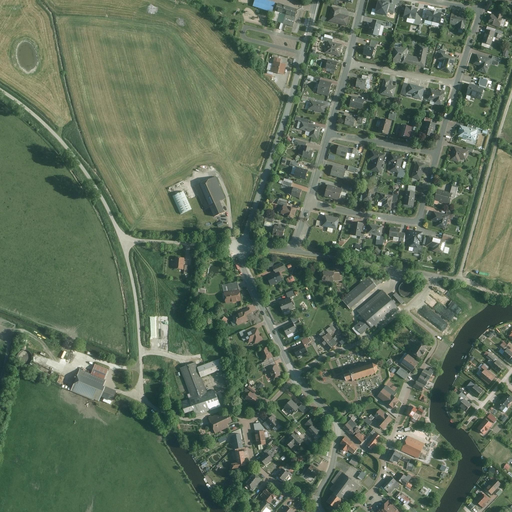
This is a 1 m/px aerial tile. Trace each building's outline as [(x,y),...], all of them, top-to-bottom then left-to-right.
[(272,11),(275,2),(268,0),(254,0),(253,5),(272,11)] [(378,1),(375,13),(386,15),(387,12),(389,4),(386,3),(387,2),(381,0),(381,2),(378,1)] [(275,11),(287,14),(282,29),(285,30),(286,27),(287,24),(294,26),(299,9),(277,3),(275,11)] [(389,4),(387,12),(394,13),(396,4),(389,3),(389,4)] [(338,5),(332,4),(329,21),(347,25),(349,16),(338,14),(340,8),(338,8),(338,5)] [(406,6),(404,16),(415,19),(417,13),(418,9),(406,6)] [(424,20),(432,22),(435,11),(428,10),(426,16),(425,15),(424,20)] [(505,13),(497,10),(496,15),(491,13),(487,23),(500,28),(501,25),(504,26),(506,19),(503,18),(505,13)] [(442,13),(435,11),(432,22),(440,23),(441,19),(440,19),(442,13)] [(422,15),(417,13),(415,19),(414,24),(419,25),(422,15)] [(467,16),(452,14),(450,24),(458,25),(457,29),(464,30),(467,16)] [(372,23),(369,34),(378,36),(381,25),(376,24),(372,23)] [(498,29),(488,26),(482,41),(491,45),(495,36),(499,37),(500,33),(497,32),(498,29)] [(324,40),(328,41),(325,52),(340,55),(342,45),(332,42),(334,36),(326,34),(324,40)] [(379,41),(371,40),(370,46),(365,45),(363,54),(373,56),(376,44),(378,44),(379,41)] [(439,70),(449,73),(450,74),(456,58),(446,54),(447,51),(442,48),(443,46),(439,44),(438,48),(441,49),(439,53),(441,54),(439,58),(443,60),(439,70)] [(429,47),(420,45),(418,57),(408,55),(408,47),(394,48),(394,63),(407,63),(425,66),(429,47)] [(491,59),(477,54),(473,63),(480,66),(479,71),(486,73),(490,62),(498,65),(501,58),(493,55),(491,59)] [(289,64),(281,62),(282,58),(276,57),(273,71),(286,75),(289,64)] [(338,62),(327,59),(325,67),(331,68),(330,72),(335,73),(338,62)] [(309,74),(309,77),(312,78),(311,80),(319,82),(317,92),(328,95),(331,82),(321,80),(322,77),(309,74)] [(374,81),(375,77),(363,75),(362,78),(357,77),(355,87),(367,89),(369,80),(374,81)] [(492,81),(480,77),(478,84),(487,87),(488,83),(491,84),(492,81)] [(392,80),(384,78),(380,94),(394,98),(397,86),(390,85),(392,80)] [(425,88),(404,82),(401,93),(406,95),(407,92),(414,94),(413,98),(421,100),(425,88)] [(483,88),(470,83),(466,94),(479,98),(483,88)] [(445,92),(431,88),(427,99),(436,102),(435,104),(441,105),(445,92)] [(311,100),(308,109),(324,113),(327,105),(314,101),(314,98),(303,95),(302,100),(307,102),(308,100),(311,100)] [(363,99),(351,96),(348,106),(361,109),(363,99)] [(395,110),(391,109),(389,118),(395,120),(397,113),(394,113),(395,110)] [(358,119),(346,115),(344,124),(356,127),(358,121),(363,122),(365,117),(359,116),(358,119)] [(310,136),(317,138),(320,127),(309,124),(310,120),(297,116),(296,119),(300,120),(298,128),(312,132),(310,136)] [(388,134),(392,121),(382,118),(378,131),(388,134)] [(433,136),(437,124),(427,120),(423,133),(433,136)] [(469,124),(468,127),(478,130),(478,132),(489,135),(490,129),(469,124)] [(402,125),(399,136),(409,139),(411,129),(412,128),(402,125)] [(468,127),(461,126),(458,136),(476,141),(478,132),(478,130),(468,127)] [(297,139),(294,138),(293,142),(305,146),(303,151),(301,150),(299,155),(312,159),(314,152),(311,151),(312,147),(307,145),(308,143),(297,139)] [(339,146),(337,154),(347,156),(349,149),(339,146)] [(467,150),(454,147),(451,159),(459,162),(460,157),(467,159),(469,151),(474,152),(475,149),(467,147),(467,150)] [(385,155),(373,152),(370,160),(375,161),(372,171),(380,173),(385,155)] [(403,157),(392,154),(390,161),(394,162),(392,169),(399,171),(398,175),(403,177),(406,170),(399,168),(403,157)] [(298,162),(292,160),(291,165),(296,167),(294,175),(305,178),(308,170),(297,166),(298,162)] [(424,164),(417,162),(413,177),(420,179),(424,164)] [(334,167),(331,176),(343,179),(346,170),(334,167)] [(291,186),(293,181),(285,178),(284,181),(280,179),(279,182),(291,186)] [(225,200),(216,179),(196,188),(207,210),(213,208),(217,217),(228,212),(222,201),(225,200)] [(406,190),(403,203),(413,205),(417,186),(409,184),(408,191),(406,190)] [(378,192),(379,186),(372,185),(372,186),(366,185),(363,200),(372,202),(374,191),(378,192)] [(453,185),(450,192),(439,189),(436,200),(449,204),(452,196),(456,197),(460,187),(453,185)] [(328,186),(325,196),(340,200),(342,195),(346,197),(348,188),(343,186),(342,190),(328,186)] [(302,190),(293,187),(291,194),(300,197),(302,190)] [(399,193),(394,192),(393,195),(381,193),(380,201),(385,202),(384,206),(388,207),(387,209),(391,209),(392,200),(397,201),(399,193)] [(192,210),(184,193),(174,198),(182,215),(192,210)] [(295,218),(297,209),(287,206),(288,201),(279,198),(278,203),(284,205),(282,212),(290,215),(289,217),(295,218)] [(454,212),(448,211),(447,215),(434,211),(432,220),(438,222),(437,225),(446,228),(449,218),(452,219),(454,212)] [(265,225),(272,227),(275,216),(263,213),(262,217),(266,218),(265,225)] [(340,218),(325,215),(323,225),(338,229),(340,218)] [(361,222),(353,221),(351,234),(359,235),(359,237),(361,238),(362,231),(360,230),(361,222)] [(383,225),(369,223),(367,233),(381,235),(383,225)] [(273,233),(284,236),(286,227),(275,224),(273,233)] [(401,229),(391,227),(389,235),(401,237),(400,241),(403,242),(405,233),(400,232),(401,229)] [(423,232),(408,229),(406,239),(410,240),(409,246),(414,247),(413,250),(420,252),(421,245),(418,245),(419,241),(421,241),(423,232)] [(453,237),(444,235),(443,239),(430,236),(427,245),(435,247),(434,250),(443,252),(446,240),(452,242),(453,237)] [(185,257),(177,256),(176,268),(183,268),(183,273),(188,273),(188,265),(184,265),(185,257)] [(286,269),(283,263),(273,267),(276,273),(267,277),(271,285),(284,279),(280,271),(286,269)] [(334,272),(323,271),(322,280),(333,282),(334,274),(334,272)] [(350,309),(377,286),(370,278),(343,301),(350,309)] [(416,287),(415,285),(413,282),(410,281),(407,281),(404,282),(402,285),(400,287),(400,291),(402,293),(404,296),(407,297),(410,297),(413,296),(415,293),(416,291),(416,287)] [(241,299),(238,282),(228,284),(230,291),(224,292),(226,302),(241,299)] [(299,294),(297,290),(294,292),(293,290),(287,293),(289,298),(279,303),(283,312),(294,306),(290,298),(299,294)] [(398,308),(384,291),(358,312),(365,319),(357,326),(362,332),(370,325),(373,329),(398,308)] [(394,295),(403,304),(406,301),(397,292),(394,295)] [(252,312),(249,307),(240,311),(241,313),(234,316),(238,324),(249,319),(247,314),(252,312)] [(293,322),(283,327),(287,335),(298,329),(294,322),(300,319),(298,315),(291,318),(293,322)] [(320,340),(324,345),(333,338),(330,334),(335,329),(331,324),(325,329),(329,332),(320,340)] [(263,339),(258,328),(245,334),(249,343),(254,340),(255,343),(263,339)] [(346,332),(343,335),(345,337),(341,341),(344,344),(351,338),(346,332)] [(302,340),(304,343),(310,340),(308,337),(306,338),(304,335),(302,336),(303,339),(302,340)] [(338,343),(333,338),(324,345),(329,351),(338,343)] [(293,349),(297,357),(308,351),(306,346),(312,343),(310,340),(304,343),(302,344),(293,349)] [(429,347),(421,342),(415,352),(423,357),(429,347)] [(260,351),(265,360),(273,356),(268,347),(260,351)] [(503,354),(510,359),(511,356),(511,352),(508,349),(503,354)] [(418,362),(408,354),(402,362),(397,358),(392,365),(398,370),(403,364),(412,370),(418,362)] [(490,364),(493,360),(488,356),(485,360),(490,364)] [(224,368),(221,359),(198,368),(196,362),(183,367),(194,398),(183,402),(187,413),(196,409),(198,414),(220,406),(214,390),(207,393),(201,376),(224,368)] [(492,366),(499,371),(504,366),(496,360),(492,366)] [(109,368),(95,363),(90,374),(77,369),(69,389),(97,400),(99,395),(112,400),(115,391),(102,386),(109,368)] [(373,364),(350,371),(350,373),(344,375),(346,382),(352,380),(353,381),(377,374),(378,371),(377,366),(373,364)] [(276,365),(269,369),(274,378),(281,373),(276,365)] [(404,382),(409,375),(400,368),(395,375),(404,382)] [(429,371),(424,368),(415,386),(423,390),(432,374),(437,376),(438,372),(431,369),(429,371)] [(480,376),(491,384),(496,378),(485,370),(480,376)] [(462,393),(467,395),(470,392),(479,398),(484,391),(475,385),(472,389),(466,384),(460,391),(462,393)] [(399,399),(384,387),(377,395),(392,407),(399,399)] [(260,399),(249,391),(245,397),(256,405),(260,399)] [(511,401),(511,396),(507,393),(496,407),(504,412),(511,401)] [(308,408),(303,403),(299,407),(290,399),(282,406),(292,415),(299,408),(304,413),(308,408)] [(465,411),(470,405),(465,400),(463,399),(458,404),(465,411)] [(419,409),(412,405),(407,413),(414,418),(418,411),(425,415),(427,411),(420,407),(419,409)] [(393,419),(380,409),(374,416),(372,414),(370,416),(374,419),(376,417),(382,422),(378,426),(384,430),(393,419)] [(352,419),(354,421),(358,418),(354,415),(356,412),(353,410),(349,416),(352,419)] [(228,424),(235,421),(231,414),(223,418),(220,412),(209,418),(216,433),(230,427),(228,424)] [(490,414),(487,417),(495,423),(497,420),(490,414)] [(279,423),(271,415),(263,423),(268,428),(270,426),(273,429),(279,423)] [(315,423),(310,418),(305,423),(309,428),(307,431),(314,437),(320,430),(314,425),(315,423)] [(343,427),(353,438),(360,432),(362,429),(354,421),(352,419),(343,427)] [(485,419),(477,429),(484,434),(492,425),(485,419)] [(261,423),(254,424),(257,445),(258,445),(258,449),(264,449),(263,445),(266,444),(266,437),(269,437),(268,432),(265,432),(264,429),(266,429),(261,423)] [(503,428),(498,424),(493,430),(498,434),(503,428)] [(366,439),(360,432),(353,438),(360,445),(366,439)] [(307,443),(296,433),(287,443),(294,449),(297,445),(301,449),(307,443)] [(381,437),(376,433),(366,445),(372,449),(381,437)] [(426,444),(407,436),(401,450),(419,458),(420,456),(427,459),(432,449),(425,446),(426,444)] [(347,449),(347,450),(352,443),(345,437),(339,443),(343,446),(341,448),(345,452),(347,449)] [(358,448),(352,443),(347,450),(353,454),(358,448)] [(279,447),(277,444),(271,450),(269,448),(264,451),(267,454),(261,459),(266,465),(273,458),(272,457),(277,452),(276,450),(279,447)] [(393,449),(390,447),(386,459),(398,463),(400,460),(409,463),(407,469),(414,471),(415,463),(411,462),(412,459),(393,449)] [(244,448),(236,450),(238,462),(231,464),(232,469),(247,466),(244,448)] [(320,471),(311,465),(306,472),(315,478),(320,471)] [(284,469),(278,476),(284,481),(289,474),(284,469)] [(363,487),(341,471),(333,482),(335,484),(331,490),(335,493),(329,503),(338,509),(345,499),(350,502),(358,490),(360,492),(363,487)] [(368,474),(363,471),(359,477),(363,480),(368,474)] [(403,472),(402,474),(398,480),(407,486),(412,478),(415,480),(416,478),(409,473),(408,475),(403,472)] [(262,479),(254,473),(246,484),(253,490),(262,479)] [(382,487),(389,493),(395,486),(397,488),(400,484),(391,476),(382,487)] [(502,484),(494,477),(488,482),(491,485),(487,489),(492,494),(502,484)] [(278,494),(268,486),(264,491),(269,495),(266,499),(271,503),(278,494)] [(410,499),(400,491),(396,497),(405,504),(403,506),(410,511),(418,511),(407,503),(410,499)] [(489,499),(484,494),(476,501),(481,506),(489,499)] [(401,511),(388,500),(377,511),(401,511)] [(271,505),(265,501),(258,511),(271,511),(268,509),(271,505)]
